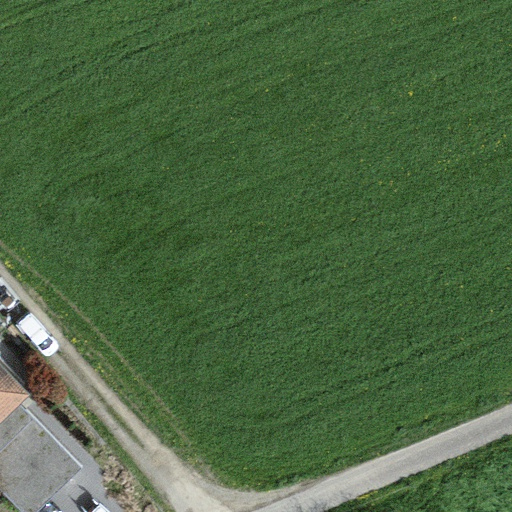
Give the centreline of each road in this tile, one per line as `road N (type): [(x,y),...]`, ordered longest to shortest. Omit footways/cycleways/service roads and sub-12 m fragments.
road 1 (track): [(0,286),(190,511)]
road 2 (unclassified): [(327,511),(511,432)]
